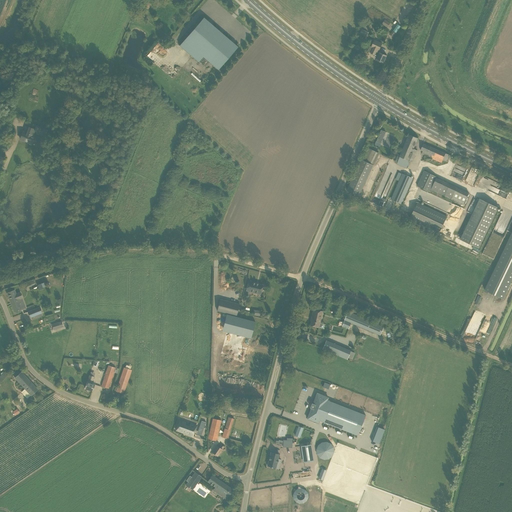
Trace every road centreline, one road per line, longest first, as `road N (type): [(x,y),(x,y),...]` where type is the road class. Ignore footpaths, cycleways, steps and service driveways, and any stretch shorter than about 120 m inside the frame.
road 1 (unclassified): [(248,479),(303,280),(379,100)]
road 2 (unclassified): [(248,479),(142,420),(43,381),(0,296)]
road 3 (track): [(0,285),(129,251),(208,252),(303,280)]
road 4 (track): [(511,365),(303,280)]
road 5 (secondary): [(379,100),(248,0)]
road 6 (secondary): [(511,171),(379,100)]
